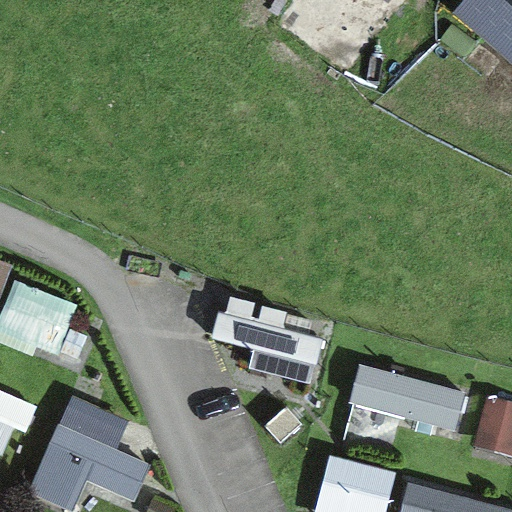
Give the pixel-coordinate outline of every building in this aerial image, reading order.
[(511,0),(461,0),(452,11),(511,62),(511,0)] [(0,297),(11,262),(0,258),(0,297)] [(0,336),(60,361),(83,304),(16,278),(0,317),(0,336)] [(252,361),(318,376),(331,322),(226,297),(215,344),(254,353),(252,361)] [(364,359),(351,404),(459,433),(471,388),(364,359)] [(0,453),(9,457),(33,400),(0,386),(0,453)] [(511,455),(511,397),(487,394),(477,449),(511,455)] [(116,447),(128,420),(71,395),(29,493),(73,511),(76,511),(88,484),(140,506),(158,465),(116,447)] [(333,453),(316,511),(388,511),(399,471),(333,453)] [(409,486),(401,511),(469,511),(471,505),(409,486)]
